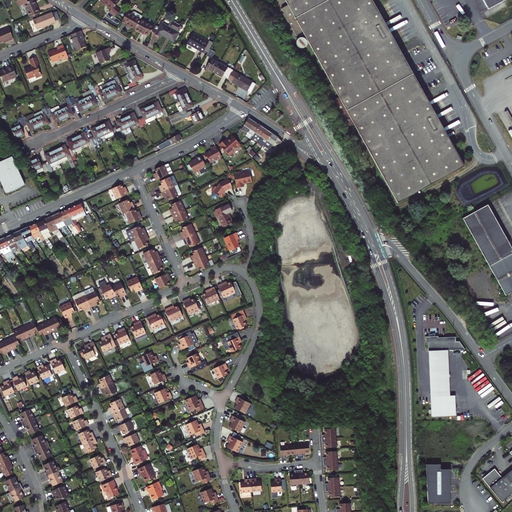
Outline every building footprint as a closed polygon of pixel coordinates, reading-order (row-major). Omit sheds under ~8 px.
[(23,3),(29,17),(39,13),(37,6),(36,7),(33,0),(32,0),(30,1),(29,0),(17,0),(19,5),(23,3)] [(115,5),(119,1),(117,0),(101,0),(111,9),(109,12),(114,17),(120,10),(115,5)] [(286,0),(289,4),(282,8),(297,35),(303,32),(340,97),(334,100),(349,126),(354,124),(398,201),(464,165),(424,91),(404,56),(373,0),(372,0),(286,0)] [(483,0),(489,10),(505,0),(483,0)] [(51,12),(32,20),(36,29),(55,22),(51,12)] [(135,29),(140,19),(127,12),(121,22),(135,29)] [(140,19),(135,29),(143,34),(144,33),(149,35),(154,27),(140,19)] [(159,37),(160,35),(174,42),(179,33),(177,32),(179,29),(181,28),(182,27),(181,25),(179,24),(178,24),(177,25),(174,23),(172,22),(170,22),(168,27),(161,23),(155,35),(159,37)] [(7,28),(0,30),(0,42),(2,41),(5,40),(6,41),(12,39),(7,28)] [(80,31),(71,34),(73,38),(70,39),(71,43),(73,42),(76,50),(85,46),(82,40),(84,40),(82,37),(80,31)] [(208,43),(193,34),(187,44),(203,52),(208,43)] [(53,51),(53,50),(47,52),(51,63),(60,58),(61,60),(68,58),(62,45),(56,47),(56,49),(57,50),(53,51)] [(109,61),(107,57),(106,53),(107,53),(110,52),(108,48),(96,53),(100,64),(109,61)] [(215,52),(210,49),(207,56),(211,59),(215,52)] [(41,76),(37,66),(38,65),(35,57),(29,60),(31,66),(24,70),(28,80),(32,78),(32,77),(35,76),(36,78),(41,76)] [(220,63),(211,59),(206,68),(214,73),(214,72),(219,64),(220,63)] [(126,65),(129,73),(139,69),(135,61),(128,64),(126,60),(120,63),(122,67),(126,65)] [(223,76),(228,79),(232,71),(233,70),(228,67),(227,68),(219,64),(214,72),(222,77),(223,76)] [(11,65),(5,68),(5,69),(2,71),(0,71),(0,79),(1,83),(16,77),(11,65)] [(126,80),(129,88),(138,84),(136,80),(143,77),(139,69),(129,73),(131,77),(126,80)] [(252,82),(232,71),(228,79),(232,81),(232,82),(247,91),(252,82)] [(122,84),(118,76),(113,78),(116,84),(109,87),(113,96),(121,92),(118,86),(122,84)] [(113,96),(109,87),(106,83),(98,87),(97,84),(93,86),(98,95),(101,94),(104,100),(113,96)] [(85,98),(89,107),(97,103),(94,97),(98,95),(93,86),(93,84),(89,86),(90,90),(86,92),(88,97),(85,98)] [(178,98),(180,101),(189,97),(185,89),(179,92),(177,88),(169,92),(171,96),(173,94),(175,99),(178,98)] [(80,111),(89,107),(85,98),(77,102),(74,96),(70,98),(73,107),(77,105),(80,111)] [(181,115),(188,112),(186,108),(193,106),(189,97),(180,101),(182,106),(178,107),(180,111),(168,116),(170,120),(181,115)] [(61,109),(65,118),(73,114),(70,108),(73,107),(70,98),(65,100),(68,106),(61,109)] [(158,102),(149,106),(153,115),(155,118),(163,114),(164,117),(168,115),(164,107),(161,109),(158,102)] [(49,115),(50,118),(53,116),(56,122),(65,118),(61,109),(59,106),(51,110),(50,107),(46,109),(49,115)] [(144,116),(140,118),(143,125),(147,123),(145,119),(153,115),(149,106),(141,110),(144,116)] [(35,118),(39,126),(48,122),(45,116),(49,115),(46,109),(46,108),(41,110),(42,111),(34,115),(35,118)] [(281,119),(284,114),(279,109),(275,113),(281,119)] [(194,113),(192,110),(188,112),(181,115),(183,118),(191,115),(195,123),(204,119),(200,110),(194,113)] [(126,117),(130,126),(137,122),(140,128),(144,126),(143,125),(140,118),(137,120),(134,114),(126,117)] [(145,119),(147,123),(155,119),(155,118),(153,115),(145,119)] [(184,122),(183,118),(181,115),(170,120),(173,127),(184,122)] [(22,119),(21,117),(17,119),(18,122),(14,124),(16,127),(11,129),(16,138),(24,134),(21,128),(25,126),(22,119)] [(39,126),(35,118),(27,122),(25,117),(22,119),(25,126),(28,124),(31,131),(39,126)] [(118,125),(115,126),(119,134),(123,143),(127,141),(123,132),(126,131),(125,128),(130,126),(126,117),(117,121),(118,125)] [(242,130),(247,134),(248,133),(247,133),(255,122),(249,118),(242,128),(241,128),(239,130),(242,131),(242,130)] [(113,130),(115,135),(115,136),(119,134),(115,126),(112,128),(109,122),(100,126),(104,134),(113,130)] [(248,133),(247,134),(246,136),(250,139),(260,125),(255,122),(247,133),(248,133)] [(258,142),(259,140),(266,129),(260,125),(250,139),(257,143),(258,142)] [(96,138),(104,134),(100,126),(92,129),(95,136),(91,137),(95,146),(99,144),(96,138)] [(259,140),(264,144),(272,133),(266,129),(259,140)] [(104,134),(106,139),(115,135),(113,130),(104,134)] [(76,137),(82,149),(90,145),(91,148),(95,146),(91,137),(87,139),(84,133),(76,137)] [(272,133),(264,144),(271,148),(275,142),(278,137),(272,133)] [(158,145),(161,150),(172,144),(182,139),(179,134),(169,139),(169,140),(158,145)] [(236,148),(240,144),(239,143),(232,134),(228,137),(229,138),(226,141),(224,139),(219,144),(228,155),(233,151),(232,150),(235,147),(236,148)] [(71,147),(67,148),(69,151),(72,160),(76,158),(74,154),(76,153),(76,152),(82,149),(76,137),(68,141),(71,147)] [(221,156),(215,145),(211,147),(212,149),(203,154),(206,158),(207,157),(210,162),(221,156)] [(54,150),(59,163),(68,159),(72,168),(75,166),(72,160),(69,151),(65,153),(62,147),(54,150)] [(252,148),(247,152),(250,156),(252,158),(257,152),(252,147),(252,148)] [(44,163),(47,170),(52,168),(51,167),(59,163),(54,150),(45,154),(48,161),(44,163)] [(208,170),(200,155),(196,157),(196,159),(188,163),(189,164),(191,168),(194,173),(199,170),(201,174),(208,170)] [(0,161),(0,178),(5,189),(7,193),(16,190),(24,185),(11,157),(2,160),(0,161)] [(47,170),(44,163),(41,164),(39,158),(30,162),(34,171),(41,167),(44,173),(48,171),(47,170)] [(169,163),(165,165),(155,169),(157,173),(158,175),(155,177),(157,180),(173,173),(169,163)] [(235,174),(233,174),(236,188),(243,187),(242,183),(245,183),(252,182),(250,171),(240,173),(240,172),(235,173),(235,174)] [(175,186),(170,177),(160,181),(162,185),(163,187),(160,188),(162,192),(175,186)] [(225,189),(232,186),(228,178),(219,183),(216,187),(215,186),(211,191),(212,192),(211,193),(216,196),(217,195),(218,196),(220,198),(224,192),(223,191),(225,189)] [(112,189),(116,198),(129,193),(127,189),(125,190),(124,188),(122,184),(112,189)] [(175,186),(162,192),(164,195),(166,194),(167,197),(169,200),(179,195),(178,193),(181,192),(181,190),(179,184),(175,186)] [(123,214),(125,213),(136,208),(134,205),(132,206),(130,203),(129,199),(118,204),(123,214)] [(171,205),(173,208),(174,211),(171,212),(173,215),(185,210),(181,200),(171,205)] [(67,209),(71,218),(85,212),(81,203),(67,209)] [(215,212),(213,212),(216,219),(218,218),(222,227),(224,227),(225,227),(226,225),(233,222),(231,218),(229,218),(227,214),(224,206),(223,206),(222,204),(218,206),(219,208),(217,209),(218,210),(215,212)] [(487,262),(511,248),(511,247),(488,204),(463,218),(487,262)] [(142,217),(141,214),(139,215),(137,212),(136,208),(125,213),(130,223),(142,217)] [(67,209),(60,213),(64,221),(71,218),(67,209)] [(185,210),(173,215),(174,219),(177,218),(178,220),(180,224),(190,219),(185,210)] [(56,225),(58,228),(62,226),(68,235),(71,233),(64,221),(60,213),(52,216),(56,225)] [(52,216),(44,220),(50,232),(58,228),(56,225),(52,216)] [(50,232),(44,220),(41,221),(37,223),(42,235),(43,236),(50,233),(50,232)] [(73,221),(80,232),(83,231),(81,229),(82,228),(79,224),(77,225),(75,220),(73,221)] [(77,234),(80,232),(73,221),(71,222),(73,227),(71,227),(73,232),(75,231),(77,234)] [(34,238),(42,235),(37,223),(28,227),(32,235),(34,238)] [(130,229),(134,239),(147,234),(145,230),(143,231),(142,228),(140,224),(130,229)] [(192,224),(181,228),(183,232),(184,234),(181,235),(183,239),(196,233),(192,224)] [(28,227),(21,230),(24,239),(25,239),(33,251),(36,249),(30,240),(34,238),(32,235),(28,227)] [(13,234),(17,242),(25,239),(24,239),(21,230),(13,234)] [(189,243),(190,247),(200,243),(196,233),(183,239),(185,242),(187,241),(189,243)] [(239,247),(237,243),(236,241),(238,240),(239,240),(236,233),(223,238),(229,251),(239,247)] [(9,246),(13,252),(20,247),(17,242),(13,234),(5,237),(9,246)] [(147,234),(134,239),(139,249),(149,245),(148,241),(147,238),(149,237),(147,234)] [(16,256),(13,252),(9,246),(5,237),(0,239),(0,247),(1,250),(8,260),(16,256)] [(192,259),(194,262),(207,256),(202,247),(192,251),(194,255),(195,257),(192,259)] [(511,248),(487,262),(506,296),(511,292),(511,248)] [(143,254),(147,264),(160,258),(158,254),(156,255),(155,252),(153,249),(143,254)] [(207,256),(194,262),(195,266),(198,264),(199,267),(201,270),(211,266),(207,256)] [(147,264),(152,274),(162,270),(161,266),(159,263),(161,262),(160,258),(147,264)] [(169,285),(168,281),(166,279),(169,278),(167,274),(155,279),(159,289),(169,285)] [(132,292),(135,290),(138,289),(139,291),(143,289),(137,277),(127,281),(132,292)] [(120,281),(111,285),(115,296),(119,294),(122,293),(123,295),(126,294),(120,281)] [(231,282),(227,283),(225,285),(223,282),(217,285),(223,298),(235,292),(231,282)] [(115,296),(111,285),(110,283),(100,288),(105,297),(108,296),(111,295),(112,297),(115,296)] [(207,305),(220,299),(214,287),(208,289),(209,292),(206,293),(202,295),(207,305)] [(99,300),(95,290),(93,291),(92,288),(83,292),(85,295),(90,307),(93,306),(92,303),(95,302),(99,300)] [(90,307),(85,295),(83,292),(74,296),(73,297),(79,309),(83,307),(86,306),(87,309),(90,307)] [(199,308),(195,298),(191,300),(188,301),(187,299),(183,301),(189,313),(199,308)] [(70,302),(59,306),(65,319),(68,317),(67,315),(70,313),(75,311),(70,302)] [(171,309),(171,307),(165,309),(170,322),(183,316),(178,306),(174,307),(171,309)] [(147,317),(153,330),(165,324),(160,314),(156,315),(154,316),(153,315),(147,317)] [(245,314),(232,320),(237,330),(247,325),(245,320),(244,319),(246,318),(245,314)] [(55,328),(56,327),(63,324),(61,320),(58,321),(56,317),(46,322),(50,332),(55,330),(55,328)] [(141,320),(137,322),(138,324),(135,325),(132,327),(136,337),(147,332),(141,320)] [(38,331),(36,326),(34,322),(24,327),(28,337),(32,336),(31,334),(34,332),(38,331)] [(50,332),(46,322),(36,326),(38,331),(40,335),(43,333),(46,332),(47,334),(50,332)] [(28,337),(24,327),(13,331),(15,336),(18,340),(21,338),(24,337),(25,339),(28,337)] [(128,340),(123,328),(119,330),(120,332),(117,333),(114,335),(118,345),(128,340)] [(99,342),(103,352),(116,346),(110,334),(103,337),(104,339),(102,340),(102,341),(99,342)] [(189,335),(179,340),(181,344),(181,346),(179,347),(181,350),(193,344),(189,335)] [(428,343),(428,351),(447,350),(465,349),(459,341),(455,341),(455,337),(438,337),(438,336),(432,336),(432,335),(430,335),(430,336),(425,337),(425,343),(428,343)] [(10,350),(13,349),(12,347),(15,346),(19,344),(18,340),(15,336),(6,340),(10,350)] [(239,337),(227,342),(232,352),(242,348),(240,343),(239,341),(241,340),(239,337)] [(10,350),(6,340),(0,342),(0,352),(3,352),(6,350),(7,352),(10,350)] [(98,351),(93,342),(86,345),(87,346),(85,347),(85,348),(81,350),(86,360),(96,356),(94,353),(98,351)] [(430,397),(432,396),(450,396),(447,350),(428,351),(430,397)] [(152,352),(142,357),(146,367),(158,361),(157,358),(155,359),(154,357),(152,352)] [(197,353),(187,358),(189,362),(190,364),(188,365),(189,368),(202,363),(197,353)] [(57,361),(56,359),(54,361),(54,360),(50,361),(55,373),(65,369),(61,359),(57,361)] [(225,363),(213,369),(218,379),(228,374),(226,370),(225,368),(227,367),(225,363)] [(45,367),(44,365),(41,366),(37,367),(43,379),(53,375),(48,365),(45,367)] [(160,370),(150,375),(154,385),(167,379),(165,376),(163,377),(162,375),(160,370)] [(31,373),(30,371),(29,372),(28,371),(25,373),(30,385),(39,381),(35,371),(31,373)] [(99,386),(101,389),(113,383),(109,375),(99,380),(100,383),(99,384),(100,385),(99,386)] [(16,377),(12,379),(18,391),(27,387),(22,377),(19,378),(18,377),(16,378),(16,377)] [(15,392),(9,380),(6,382),(6,383),(3,384),(4,385),(0,387),(5,397),(15,392)] [(113,383),(101,389),(102,392),(103,392),(104,394),(105,393),(107,397),(117,392),(113,383)] [(165,388),(154,393),(159,404),(172,398),(170,394),(168,395),(167,393),(165,388)] [(62,396),(66,405),(77,399),(76,396),(75,396),(74,395),(73,395),(71,392),(62,396)] [(196,395),(185,400),(189,411),(195,408),(196,411),(204,408),(201,401),(199,402),(198,400),(196,395)] [(450,396),(432,396),(433,416),(456,415),(455,395),(450,396)] [(251,403),(237,397),(236,400),(238,401),(237,403),(235,408),(246,413),(251,403)] [(110,405),(112,409),(111,409),(112,411),(111,412),(113,415),(125,410),(121,400),(110,405)] [(77,404),(67,409),(71,417),(83,412),(82,409),(81,409),(80,407),(79,408),(77,404)] [(32,421),(31,418),(33,416),(30,409),(20,414),(23,421),(21,422),(23,425),(32,421)] [(125,410),(113,415),(114,418),(115,418),(116,420),(117,420),(119,423),(129,419),(125,410)] [(246,422),(233,416),(231,419),(233,421),(232,422),(229,427),(240,433),(246,422)] [(74,422),(78,431),(90,426),(88,422),(87,422),(86,421),(85,422),(83,418),(74,422)] [(197,420),(185,425),(190,435),(196,433),(197,436),(205,433),(202,425),(200,426),(199,425),(197,420)] [(26,427),(30,434),(40,430),(36,422),(34,424),(32,421),(23,425),(24,428),(26,427)] [(131,422),(118,428),(120,431),(121,430),(122,432),(123,432),(124,435),(135,431),(131,422)] [(335,428),(324,429),(324,435),(321,435),(322,442),(325,442),(325,448),(337,447),(336,438),(335,428)] [(84,444),(95,438),(94,434),(93,435),(92,433),(91,433),(89,430),(79,434),(84,444)] [(140,442),(136,434),(124,439),(125,443),(126,442),(127,444),(128,443),(130,447),(140,442)] [(35,451),(49,445),(47,441),(45,442),(42,435),(32,439),(36,446),(34,447),(35,451)] [(243,442),(230,436),(228,439),(230,440),(229,442),(227,447),(238,453),(243,442)] [(84,444),(88,453),(98,448),(96,445),(97,445),(96,442),(97,442),(95,438),(84,444)] [(308,443),(280,446),(281,460),(285,459),(285,455),(296,454),(296,458),(300,458),(304,458),(304,454),(309,453),(308,443)] [(198,444),(187,449),(191,459),(197,457),(198,460),(206,457),(203,450),(201,451),(200,449),(198,444)] [(51,448),(49,445),(35,451),(37,454),(39,453),(42,460),(52,456),(49,449),(51,448)] [(131,450),(133,456),(135,459),(134,460),(136,464),(148,458),(144,449),(143,450),(141,445),(131,450)] [(337,451),(326,452),(326,457),(323,457),(323,465),(326,465),(327,470),(338,470),(337,451)] [(3,453),(0,453),(0,466),(10,462),(9,459),(6,460),(5,457),(3,453)] [(91,460),(96,470),(107,464),(106,460),(105,461),(104,459),(103,459),(101,456),(91,460)] [(45,466),(48,472),(46,473),(47,476),(56,472),(59,471),(61,470),(59,466),(57,467),(55,461),(45,466)] [(10,462),(0,466),(0,469),(4,478),(12,474),(10,469),(9,467),(12,466),(10,462)] [(150,463),(138,469),(141,475),(142,475),(144,478),(145,482),(156,477),(150,463)] [(426,465),(428,503),(452,502),(451,469),(441,469),(441,464),(426,465)] [(101,481),(113,476),(111,472),(110,473),(109,470),(108,471),(106,467),(96,472),(101,481)] [(203,467),(192,471),(196,482),(202,480),(203,483),(211,480),(208,473),(206,474),(205,472),(203,467)] [(294,470),(295,473),(289,474),(290,485),(309,484),(308,472),(303,473),(302,470),(294,470)] [(482,479),(502,503),(511,494),(511,470),(502,478),(496,470),(490,475),(489,474),(482,479)] [(58,475),(56,472),(47,476),(49,479),(51,479),(54,485),(64,481),(60,474),(58,475)] [(4,482),(7,489),(10,488),(11,491),(21,487),(19,483),(17,484),(14,477),(4,482)] [(339,477),(328,478),(328,483),(325,484),(325,491),(328,491),(329,497),(340,496),(339,477)] [(244,481),(240,482),(241,493),(251,492),(250,478),(246,479),(246,481),(244,481)] [(254,478),(250,478),(251,492),(262,491),(260,480),(256,480),(254,481),(254,478)] [(280,478),(276,478),(277,481),(275,481),(270,481),(271,493),(282,492),(280,478)] [(104,492),(106,491),(109,498),(119,494),(117,490),(116,486),(117,486),(114,479),(101,485),(104,492)] [(159,481),(146,487),(147,491),(148,491),(149,491),(150,494),(153,500),(164,495),(162,490),(163,490),(159,481)] [(56,495),(58,501),(70,495),(65,485),(52,491),(54,496),(56,495)] [(21,487),(11,491),(13,494),(10,495),(13,503),(23,498),(20,491),(22,490),(21,487)] [(211,488),(200,493),(204,503),(210,501),(211,504),(219,501),(216,494),(214,495),(213,493),(211,488)] [(56,511),(66,511),(70,510),(65,501),(55,506),(57,511),(56,511)] [(123,511),(124,511),(123,508),(124,508),(123,503),(111,506),(112,511),(110,511),(123,511)] [(166,511),(164,503),(151,507),(153,511),(154,511),(166,511)] [(351,511),(351,503),(339,504),(340,509),(337,509),(336,511),(351,511)]
